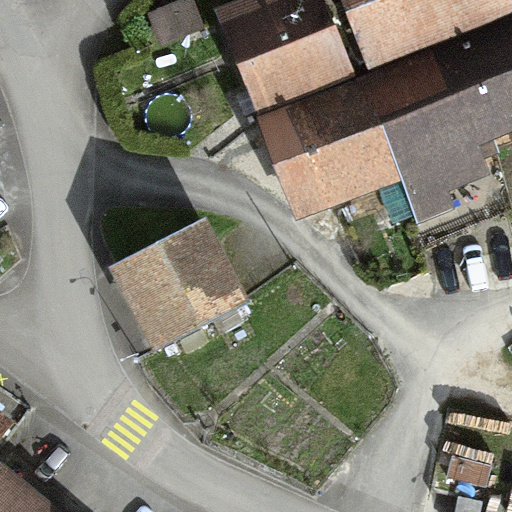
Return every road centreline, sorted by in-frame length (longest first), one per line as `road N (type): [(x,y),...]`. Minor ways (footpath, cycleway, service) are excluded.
road 1 (residential): [(72,389),(64,297),(21,70)]
road 2 (residential): [(383,511),(431,374),(511,312)]
road 3 (residential): [(250,511),(132,442),(72,389)]
